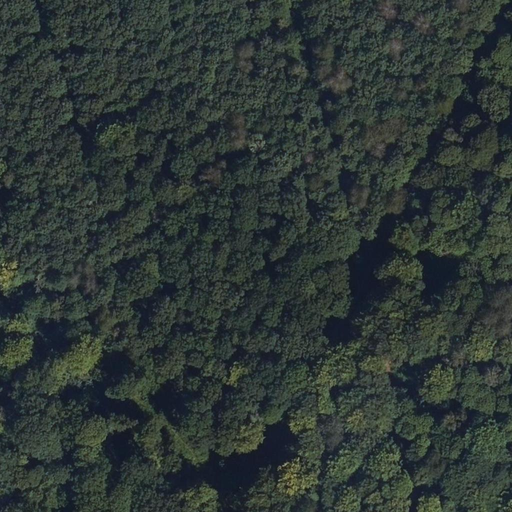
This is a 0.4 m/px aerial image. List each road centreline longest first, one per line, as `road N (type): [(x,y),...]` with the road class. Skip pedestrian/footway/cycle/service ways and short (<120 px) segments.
road 1 (unknown): [(260,494),(0,275)]
road 2 (unknown): [(260,494),(511,456)]
